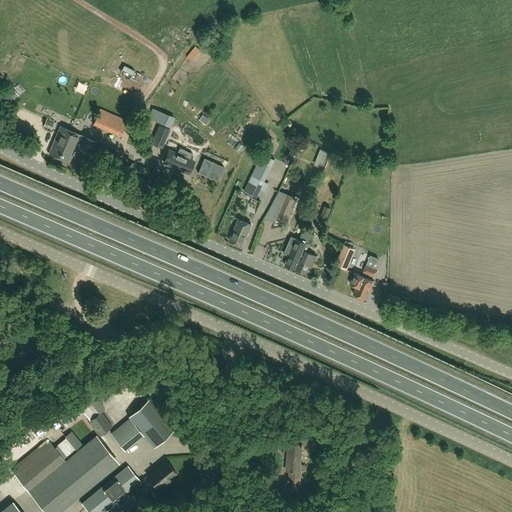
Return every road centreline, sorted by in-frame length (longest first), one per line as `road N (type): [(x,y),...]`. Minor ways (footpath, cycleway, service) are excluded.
road 1 (trunk): [(511,412),(0,182)]
road 2 (trunk): [(0,206),(511,435)]
road 3 (unclassified): [(511,373),(0,148)]
road 4 (unclassified): [(511,461),(233,333)]
road 5 (unclassified): [(233,333),(0,232)]
road 6 (unclassified): [(215,511),(233,333)]
road 7 (unknown): [(222,442),(145,454),(75,511)]
